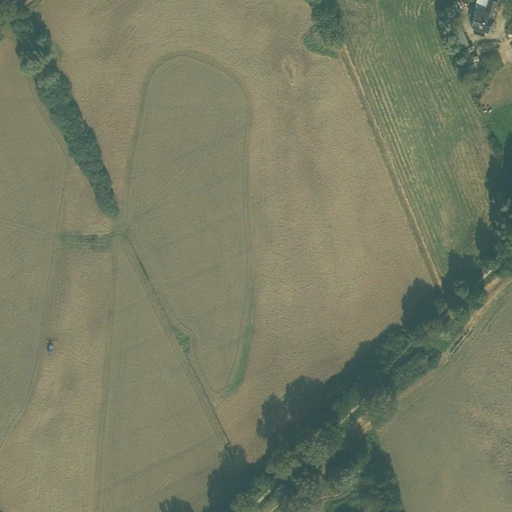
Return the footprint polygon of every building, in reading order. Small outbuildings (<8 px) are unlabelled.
[(471,27),(488,33),(492,19),(497,2),(489,0),(488,0),(485,12),(476,9),(476,10),(471,27)] [(477,0),(474,9),(476,10),(476,9),(485,12),(488,0),(477,0)] [(445,14),(447,22),(453,20),(457,18),(453,8),(445,14)] [(451,30),(456,28),(453,20),(447,22),(451,30)] [(451,30),(459,50),(468,46),(460,26),(456,28),(451,30)] [(471,46),(459,53),(462,57),(474,50),(471,46)] [(477,56),(463,60),(468,74),(482,70),(477,56)]
